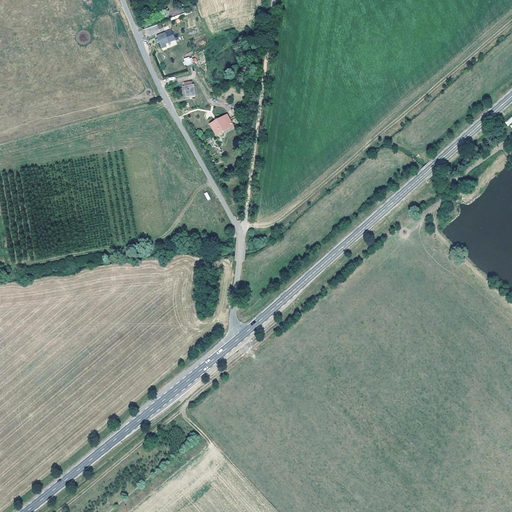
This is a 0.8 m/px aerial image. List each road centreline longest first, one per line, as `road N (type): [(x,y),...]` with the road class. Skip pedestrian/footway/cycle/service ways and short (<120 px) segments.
road 1 (primary): [(511,96),(239,337)]
road 2 (track): [(511,136),(413,206),(250,350),(239,337)]
road 3 (primary): [(239,337),(26,511)]
road 4 (tertiary): [(122,0),(161,93),(241,238)]
road 5 (unclassified): [(241,238),(274,0)]
